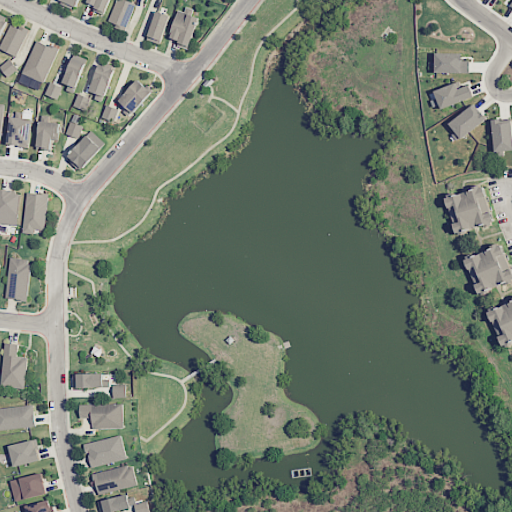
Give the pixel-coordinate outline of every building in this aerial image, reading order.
[(59,0),(58,3),(76,9),(80,0),(59,0)] [(105,15),(110,0),(87,0),(86,3),(96,7),(95,11),(105,15)] [(116,0),(109,22),(128,28),(135,3),(125,0),(116,0)] [(199,17),(178,10),(169,38),(179,41),(177,45),(189,49),(199,17)] [(147,40),(160,45),(170,15),(156,11),(147,40)] [(0,37),(8,22),(0,18),(0,37)] [(0,48),(17,57),(29,31),(11,23),(0,47),(0,48)] [(462,61),(462,53),(435,53),(435,72),(469,73),(470,61),(462,61)] [(64,84),(78,88),(86,59),(72,55),(64,84)] [(0,66),(0,67),(7,77),(18,70),(10,59),(0,66)] [(115,69),(99,64),(90,92),(105,97),(115,69)] [(119,100),(133,113),(152,92),(138,79),(119,100)] [(57,100),(62,87),(50,82),(45,95),(57,100)] [(434,91),(441,109),(474,97),(469,83),(458,88),(456,82),(434,91)] [(449,122),(461,138),(487,119),(476,103),(449,122)] [(119,109),(106,105),(102,118),(115,122),(119,109)] [(7,145),(29,147),(32,119),(10,117),(7,145)] [(492,120),(495,152),(511,150),(511,128),(511,118),(492,120)] [(52,140),(59,140),(60,123),(39,121),(37,149),(51,150),(52,140)] [(83,125),(70,122),(66,135),(79,138),(83,125)] [(82,170),(105,144),(91,131),(68,157),(82,170)] [(454,233),(493,225),(485,187),(446,195),(454,233)] [(0,223),(17,226),(21,193),(0,189),(0,223)] [(24,233),(35,234),(35,230),(46,231),(48,194),(26,193),(24,233)] [(511,272),(501,244),(465,258),(479,295),(511,282),(511,272)] [(31,259),(9,258),(7,299),(28,300),(31,259)] [(502,346),(511,342),(511,300),(488,311),(502,346)] [(28,357),(18,356),(19,344),(5,343),(1,387),(25,389),(28,357)] [(110,380),(103,380),(103,373),(73,374),(74,388),(110,387),(110,380)] [(126,384),(113,385),(113,398),(126,397),(126,384)] [(123,404),(80,405),(80,418),(92,418),(92,429),(124,428),(123,404)] [(0,407),(0,429),(36,428),(34,406),(0,407)] [(85,443),(90,468),(127,459),(122,435),(85,443)] [(41,462),(37,440),(9,444),(13,466),(41,462)] [(93,474),(98,495),(138,485),(133,464),(93,474)] [(11,480),(14,501),(47,495),(43,474),(11,480)] [(99,502),(101,511),(114,511),(135,507),(136,511),(149,511),(147,501),(136,504),(134,494),(99,502)] [(25,511),(52,511),(50,500),(24,506),(25,511)]
